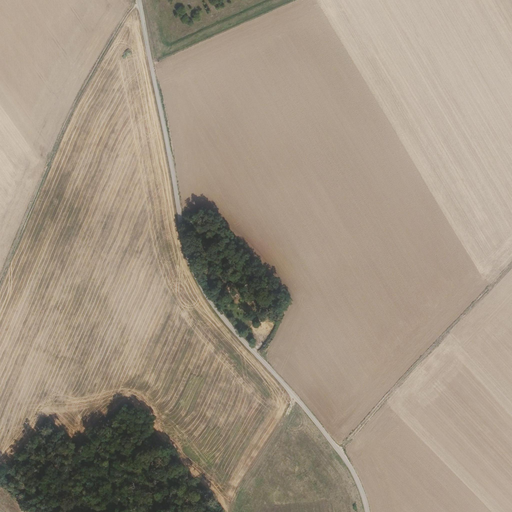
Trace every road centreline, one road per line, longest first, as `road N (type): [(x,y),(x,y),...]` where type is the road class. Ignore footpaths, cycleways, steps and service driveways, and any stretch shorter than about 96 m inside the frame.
road 1 (unclassified): [(365,511),(339,449),(222,320),(195,278),(137,0)]
road 2 (track): [(0,279),(86,84),(138,3)]
road 3 (track): [(339,449),(511,262)]
road 4 (track): [(221,511),(289,394)]
